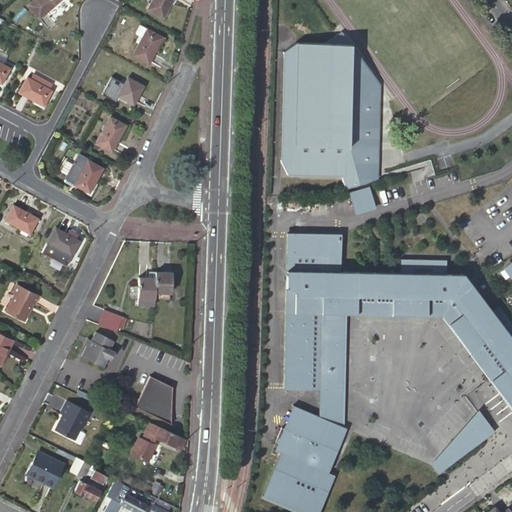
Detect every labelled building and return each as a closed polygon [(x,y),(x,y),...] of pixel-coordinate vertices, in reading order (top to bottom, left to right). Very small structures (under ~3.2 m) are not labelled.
[(32,0),(27,5),(39,19),(60,0),(32,0)] [(173,0),(152,0),(148,10),(164,18),(173,0)] [(147,28),(140,25),(136,33),(143,36),(147,28)] [(163,37),(147,28),(143,36),(132,55),(149,64),(163,37)] [(376,176),(376,88),(380,85),(341,31),(325,43),(296,42),(283,52),(281,161),(287,174),(341,175),(342,191),(380,180),(380,176),(376,176)] [(11,68),(0,62),(0,84),(1,85),(11,68)] [(33,75),(31,79),(50,89),(52,84),(33,75)] [(50,89),(31,79),(27,77),(19,92),(44,106),(53,90),(50,89)] [(143,85),(128,77),(118,96),(134,104),(143,85)] [(126,125),(110,116),(96,143),(112,152),(126,125)] [(89,159),(79,153),(66,178),(75,183),(74,184),(90,192),(103,168),(89,160),(89,159)] [(366,189),(347,195),(353,215),(372,210),(366,189)] [(39,218),(13,205),(5,220),(30,233),(39,218)] [(81,241),(55,227),(47,242),(72,256),(81,241)] [(447,261),(401,260),(401,274),(340,273),(341,235),(288,234),(285,390),(320,391),(338,391),(339,308),(345,308),(444,309),(499,382),(494,386),(511,408),(511,323),(499,307),(491,313),(463,275),(446,275),(447,261)] [(173,272),(155,272),(155,278),(154,291),(172,292),(173,272)] [(138,301),(154,302),(154,298),(154,291),(155,278),(139,277),(138,301)] [(39,297),(17,285),(13,293),(15,294),(6,312),(26,322),(32,311),(29,310),(31,307),(32,307),(33,304),(35,305),(39,297)] [(91,308),(88,315),(118,328),(121,321),(91,308)] [(345,308),(345,314),(441,315),(490,380),(494,386),(499,382),(444,309),(345,308)] [(114,339),(97,330),(92,340),(93,342),(88,343),(82,354),(104,365),(108,356),(112,357),(116,350),(110,347),(114,339)] [(0,360),(6,350),(8,351),(13,341),(0,334),(0,360)] [(0,365),(1,366),(8,351),(6,350),(0,360),(0,365)] [(173,386),(150,376),(136,406),(165,420),(173,386)] [(338,391),(320,391),(319,418),(343,427),(344,391),(338,391)] [(59,421),(56,428),(57,431),(74,439),(79,428),(82,427),(90,412),(66,401),(60,414),(63,415),(61,420),(59,421)] [(319,418),(293,407),(294,408),(285,430),(278,448),(276,452),(275,451),(274,452),(281,455),(264,497),(300,511),(319,511),(334,476),(335,476),(334,475),(332,481),(326,478),(337,451),(330,448),(331,444),(339,447),(346,429),(343,427),(319,418)] [(438,472),(492,432),(476,410),(430,462),(438,472)] [(181,449),(186,438),(153,423),(152,423),(149,430),(147,429),(143,439),(139,437),(132,453),(148,461),(155,444),(153,443),(155,437),(181,449)] [(278,448),(285,430),(282,429),(275,447),(278,448)] [(36,477),(54,486),(65,464),(52,457),(51,459),(37,452),(32,462),(30,461),(24,473),(35,479),(36,477)] [(69,471),(77,475),(77,473),(84,461),(76,457),(69,471)] [(95,469),(96,467),(84,461),(77,473),(85,478),(87,474),(103,482),(106,475),(95,469)] [(126,475),(124,481),(149,493),(157,497),(158,498),(164,487),(155,482),(152,487),(126,475)] [(100,490),(80,480),(75,490),(88,497),(88,496),(95,499),(100,490)] [(168,511),(169,511),(154,504),(157,497),(149,493),(147,497),(127,486),(126,488),(113,482),(106,496),(111,498),(103,511),(116,511),(121,503),(133,510),(137,511),(168,511)]
